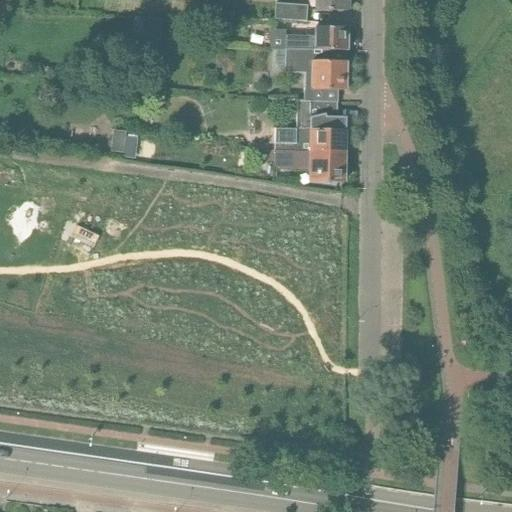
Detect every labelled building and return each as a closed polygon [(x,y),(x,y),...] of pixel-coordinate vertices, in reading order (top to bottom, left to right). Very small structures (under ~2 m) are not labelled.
[(313,0),(313,11),(347,12),(347,0),(313,0)] [(274,20),(306,23),(307,7),(275,4),(274,20)] [(168,43),(183,44),(185,22),(170,21),(168,43)] [(268,50),(299,51),(346,52),(346,29),(313,28),(313,37),(285,37),(284,46),(268,45),(268,50)] [(296,103),(336,104),(337,91),(345,91),(346,52),(299,51),(298,85),(268,85),(267,100),(296,103)] [(274,152),(344,154),(345,132),(336,131),(336,104),(296,103),(296,130),(274,130),(274,152)] [(114,132),(112,152),(125,153),(127,133),(114,132)] [(309,183),(312,183),(343,184),(344,154),(274,152),(273,171),(309,172),(309,183)]
